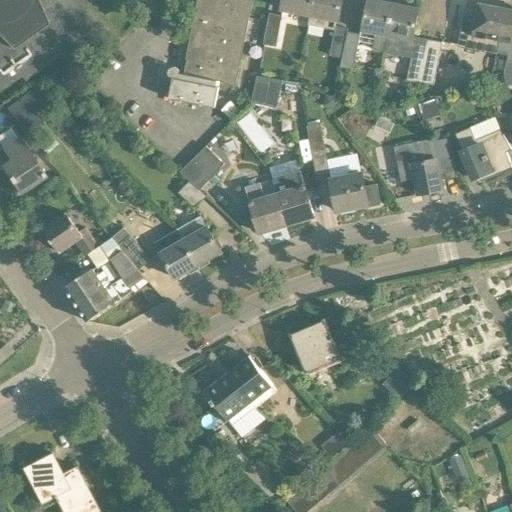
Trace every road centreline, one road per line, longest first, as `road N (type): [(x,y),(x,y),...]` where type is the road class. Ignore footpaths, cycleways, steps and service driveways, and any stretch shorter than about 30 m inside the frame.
road 1 (residential): [(511,204),(307,250),(210,294),(179,329)]
road 2 (residential): [(179,329),(227,320),(320,280),(511,238)]
road 3 (residential): [(183,511),(96,367)]
road 4 (residential): [(96,367),(0,229)]
